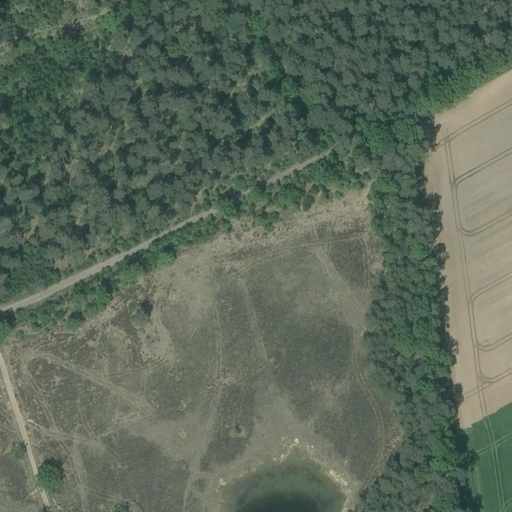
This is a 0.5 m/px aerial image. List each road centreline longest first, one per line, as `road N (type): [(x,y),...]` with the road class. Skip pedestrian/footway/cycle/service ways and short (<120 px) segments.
road 1 (track): [(0,315),(311,163),(511,40)]
road 2 (track): [(49,511),(0,358)]
